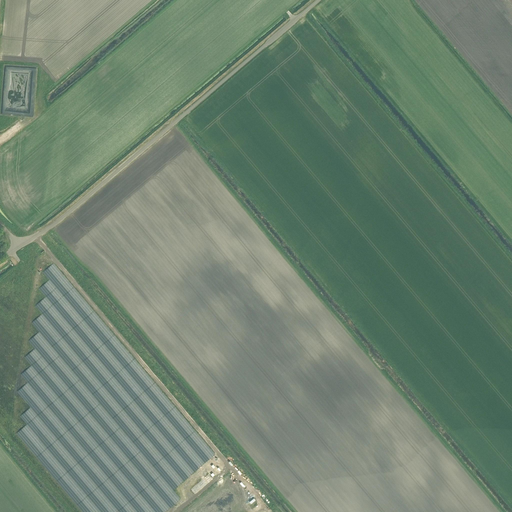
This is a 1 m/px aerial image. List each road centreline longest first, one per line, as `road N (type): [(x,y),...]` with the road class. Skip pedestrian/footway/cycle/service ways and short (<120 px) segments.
road 1 (unclassified): [(17,244),(59,219),(317,0)]
road 2 (unknown): [(41,232),(239,473),(208,505)]
